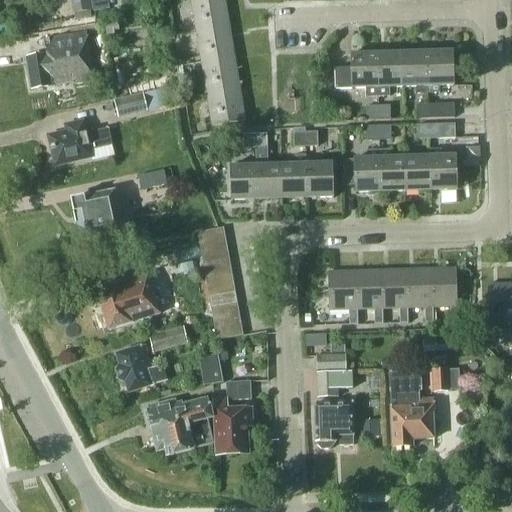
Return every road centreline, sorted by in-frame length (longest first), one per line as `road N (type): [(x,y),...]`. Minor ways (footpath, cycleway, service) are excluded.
road 1 (residential): [(290,511),(284,249),(298,238),(476,232),(492,224),(491,11)]
road 2 (residential): [(270,19),(491,11)]
road 3 (residential): [(100,511),(0,322)]
